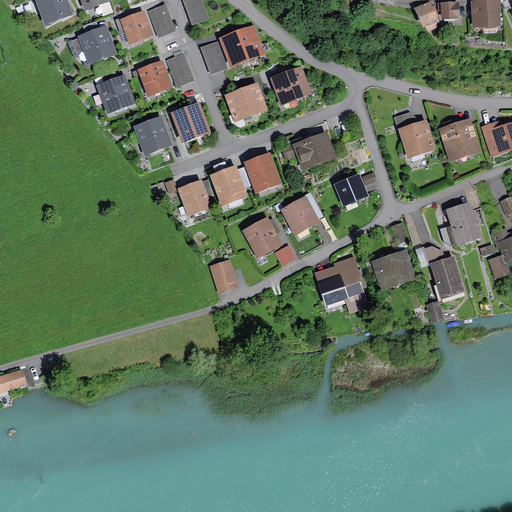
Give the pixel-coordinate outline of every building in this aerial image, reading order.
[(38,0),(44,15),(48,13),(52,25),(62,20),(61,17),(69,14),(63,0),(38,0)] [(182,0),(192,25),(208,19),(200,0),(182,0)] [(475,26),(498,25),(497,11),(498,11),(497,3),(484,4),(484,6),(474,7),(475,26)] [(444,11),(444,18),(459,17),(459,6),(454,6),(454,4),(439,5),(439,11),(444,11)] [(435,22),(436,22),(429,5),(417,11),(424,27),(426,26),(428,31),(437,27),(435,22)] [(150,12),(159,37),(174,31),(165,7),(150,12)] [(117,21),(122,34),(127,32),(131,42),(149,35),(142,16),(125,23),(123,19),(117,21)] [(104,30),(82,39),(90,61),(113,53),(104,30)] [(252,31),(224,42),(232,65),(261,55),(252,31)] [(201,49),(211,74),(226,68),(217,44),(201,49)] [(168,62),(177,86),(193,81),(184,56),(168,62)] [(141,72),(149,94),(168,87),(160,65),(141,72)] [(274,81),(282,103),(307,93),(299,72),(274,81)] [(100,88),(109,110),(131,102),(123,80),(100,88)] [(229,98),(237,118),(263,109),(255,89),(229,98)] [(175,116),(184,139),(206,131),(197,108),(175,116)] [(402,133),(410,155),(431,148),(424,126),(423,126),(410,115),(395,119),(400,133),(402,133)] [(138,130),(146,152),(151,150),(152,152),(154,153),(162,150),(163,148),(163,146),(168,144),(160,122),(138,130)] [(484,129),(492,153),(511,147),(511,126),(501,131),(499,125),(484,129)] [(445,133),(452,157),(475,150),(467,126),(445,133)] [(285,147),(287,153),(299,149),(306,166),(330,157),(323,138),(304,146),(302,141),(285,147)] [(268,158),(248,166),(257,189),(277,182),(268,158)] [(218,177),(214,179),(223,202),(243,195),(234,171),(227,174),(224,165),(215,168),(218,177)] [(374,170),(362,174),(365,185),(377,181),(374,170)] [(337,187),(344,205),(365,196),(358,179),(337,187)] [(180,191),(189,215),(209,207),(205,198),(212,195),(207,181),(180,191)] [(167,184),(170,193),(176,191),(173,182),(167,184)] [(503,203),(507,214),(511,212),(511,201),(511,199),(503,203)] [(305,201),(285,212),(295,232),(316,221),(305,201)] [(452,247),(478,239),(469,207),(449,214),(452,226),(440,230),(444,243),(452,247)] [(246,233),(258,255),(263,252),(265,256),(275,250),(273,247),(278,244),(271,231),(277,228),(272,220),(267,223),(266,222),(246,233)] [(401,226),(393,229),(400,249),(408,246),(401,226)] [(506,274),(502,262),(511,259),(510,255),(511,254),(511,235),(507,237),(505,231),(493,235),(498,248),(500,247),(503,257),(490,262),(496,277),(506,274)] [(288,247),(276,254),(282,264),(294,258),(288,247)] [(425,250),(429,264),(443,259),(441,252),(432,248),(425,250)] [(491,248),(477,251),(480,260),(493,257),(491,248)] [(378,265),(385,286),(410,277),(403,257),(378,265)] [(343,278),(320,286),(327,305),(346,299),(350,312),(367,306),(365,301),(366,301),(365,297),(364,298),(357,277),(359,277),(353,259),(338,264),(343,278)] [(443,299),(462,293),(453,261),(433,267),(438,285),(440,285),(443,299)] [(213,268),(220,292),(236,287),(228,264),(213,268)] [(443,319),(438,302),(427,306),(432,323),(443,319)] [(0,391),(11,388),(11,389),(25,385),(21,372),(0,378),(0,391)]
